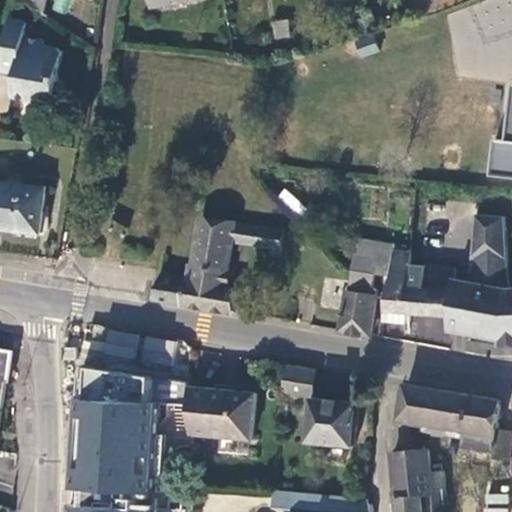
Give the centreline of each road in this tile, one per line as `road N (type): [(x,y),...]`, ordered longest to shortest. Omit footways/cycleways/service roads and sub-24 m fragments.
road 1 (tertiary): [(43,304),(511,380)]
road 2 (tertiary): [(43,304),(50,511)]
